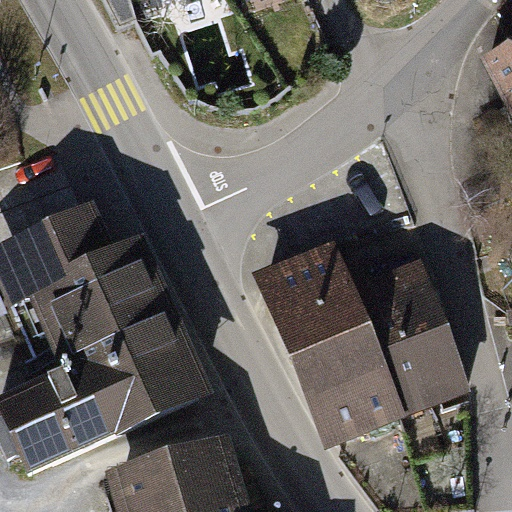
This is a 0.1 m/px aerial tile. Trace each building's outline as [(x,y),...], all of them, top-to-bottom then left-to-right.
[(199,0),(156,0),(160,12),(199,0)] [(511,58),(472,79),(511,158),(511,58)] [(0,285),(21,319),(118,268),(85,207),(0,253),(0,285)] [(0,391),(0,426),(33,490),(202,403),(184,369),(206,358),(150,251),(118,268),(21,319),(46,368),(0,391)] [(258,283),(275,324),(347,294),(330,253),(258,283)] [(347,294),(398,418),(459,396),(412,269),(347,294)] [(328,448),(398,418),(347,294),(275,324),(328,448)] [(249,511),(235,451),(113,480),(120,511),(249,511)] [(418,468),(427,492),(461,478),(451,454),(418,468)]
